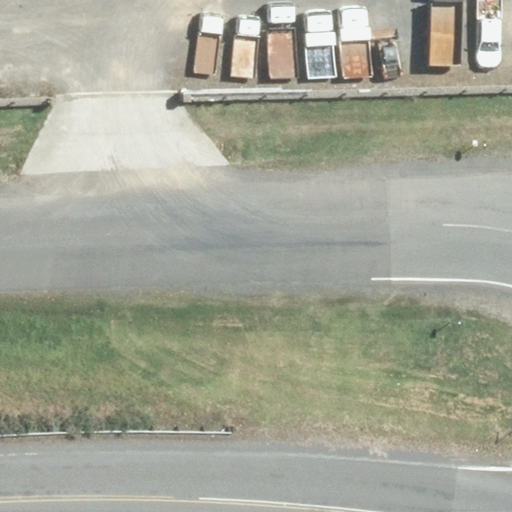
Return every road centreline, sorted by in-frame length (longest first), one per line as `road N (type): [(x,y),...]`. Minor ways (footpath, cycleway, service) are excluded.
road 1 (unclassified): [(0,241),(441,223),(511,230)]
road 2 (tertiary): [(0,508),(276,511)]
